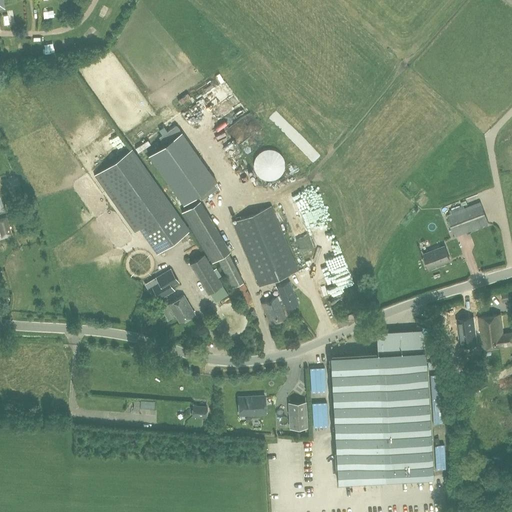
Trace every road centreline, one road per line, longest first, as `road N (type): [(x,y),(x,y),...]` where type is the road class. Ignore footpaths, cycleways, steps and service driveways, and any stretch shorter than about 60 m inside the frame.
road 1 (tertiary): [(511,272),(259,363),(204,362),(123,336),(0,324)]
road 2 (track): [(511,269),(491,155),(494,133),(511,113)]
